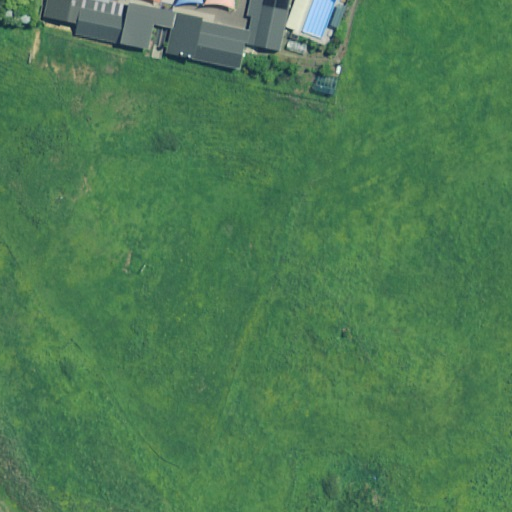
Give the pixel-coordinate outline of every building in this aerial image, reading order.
[(280,0),(249,0),(239,49),(268,55),(280,0)] [(310,0),(296,0),(287,26),(300,31),(310,0)] [(349,0),(336,0),(328,26),(340,30),(349,0)] [(60,38),(105,48),(113,14),(68,3),(60,38)] [(147,17),(116,10),(106,52),(137,59),(147,17)] [(237,37),(165,20),(157,57),(229,74),(237,37)]
